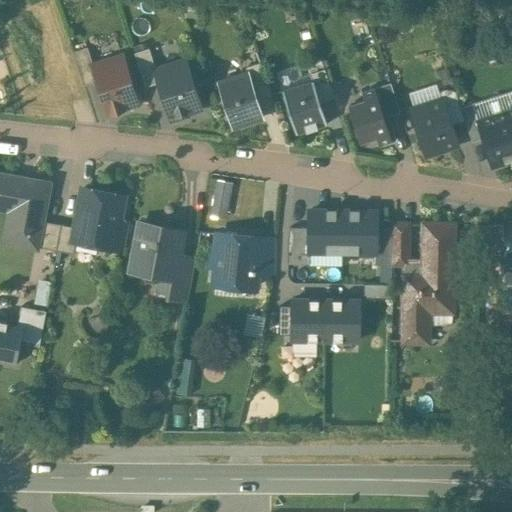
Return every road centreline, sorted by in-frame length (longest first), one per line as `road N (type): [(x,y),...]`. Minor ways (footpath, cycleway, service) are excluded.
road 1 (residential): [(0,135),(291,166),(511,201)]
road 2 (secondary): [(511,484),(0,475)]
